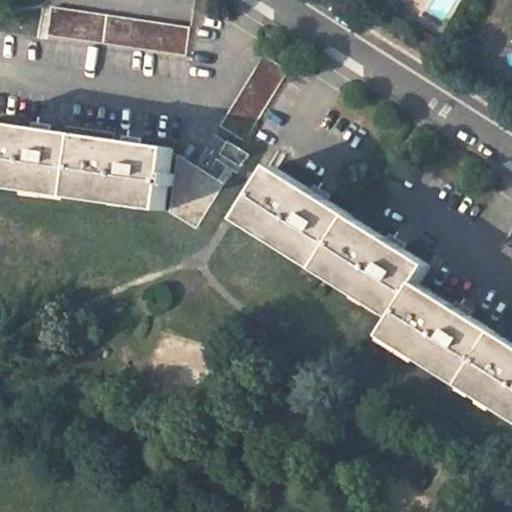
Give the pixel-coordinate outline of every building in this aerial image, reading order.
[(192,30),(66,12),(61,40),(198,61),(202,32),(192,30)] [(413,37),(423,20),(409,12),(399,29),(413,37)] [(302,78),(278,62),(235,133),(259,147),(302,78)] [(0,149),(0,185),(176,211),(184,153),(151,149),(30,131),(3,127),(0,149)] [(235,189),(189,160),(182,215),(207,233),(235,189)] [(409,320),(399,337),(511,409),(511,341),(445,298),(429,288),(440,271),(415,255),(308,187),(286,173),(256,221),(409,320)]
